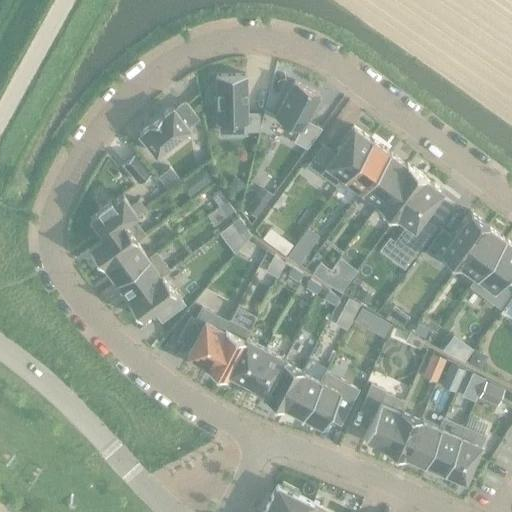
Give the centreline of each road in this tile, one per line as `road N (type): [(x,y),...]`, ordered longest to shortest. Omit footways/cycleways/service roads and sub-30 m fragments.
road 1 (residential): [(511,194),(335,64),(270,38),(193,49),(123,87),(51,208),(51,255),(95,319),(185,398),(258,438)]
road 2 (unclassified): [(0,349),(172,511)]
road 3 (residential): [(258,438),(383,476),(449,511)]
road 4 (unclassified): [(0,116),(65,0)]
